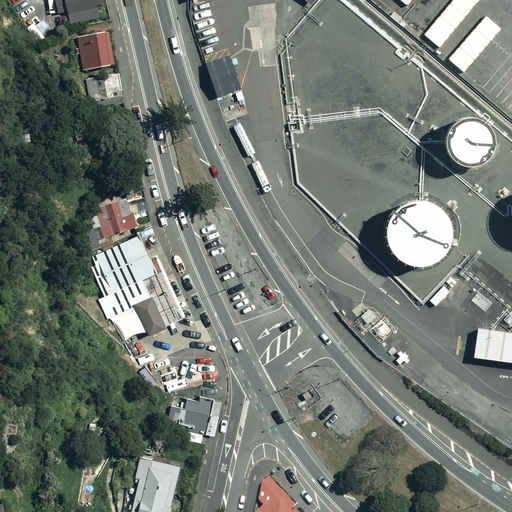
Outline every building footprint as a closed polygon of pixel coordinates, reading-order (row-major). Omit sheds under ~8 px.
[(55,0),(59,14),(68,12),(71,25),(100,18),(98,9),(106,8),(103,0),(55,0)] [(31,40),(44,32),(37,23),(25,31),(31,40)] [(109,31),(77,37),(83,71),(115,65),(109,31)] [(234,58),(206,67),(216,101),(244,92),(234,58)] [(119,73),(86,79),(91,110),(122,105),(120,91),(122,91),(119,73)] [(494,164),(499,151),(498,137),(490,126),(477,120),(463,122),(452,130),(446,142),(447,156),(456,167),(468,173),(482,172),(494,164)] [(124,163),(116,130),(83,138),(90,171),(124,163)] [(132,214),(127,199),(97,208),(106,238),(138,228),(134,213),(132,214)] [(444,263),(454,248),(455,230),(447,213),(432,203),(413,202),(397,210),(387,226),(386,244),(394,260),(409,270),(428,272),(444,263)] [(158,256),(150,260),(140,238),(88,260),(104,298),(99,300),(107,319),(137,307),(150,338),(168,331),(166,327),(186,319),(162,264),(161,264),(158,256)] [(479,346),(477,360),(511,364),(511,335),(480,331),(479,346)] [(189,396),(143,388),(136,428),(182,436),(189,396)] [(105,428),(92,424),(88,434),(102,439),(105,428)] [(152,459),(119,452),(108,500),(141,507),(152,459)] [(270,477),(264,482),(260,502),(264,507),(258,511),(298,511),(297,511),(294,511),(299,508),(270,477)]
